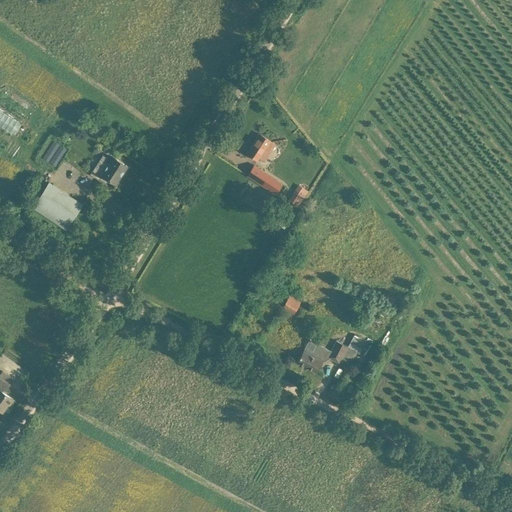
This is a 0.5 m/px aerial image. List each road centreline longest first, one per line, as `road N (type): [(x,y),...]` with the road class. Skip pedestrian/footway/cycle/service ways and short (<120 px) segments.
road 1 (unclassified): [(0,450),(123,273),(293,0)]
road 2 (track): [(107,294),(511,505)]
road 3 (track): [(107,294),(0,224)]
